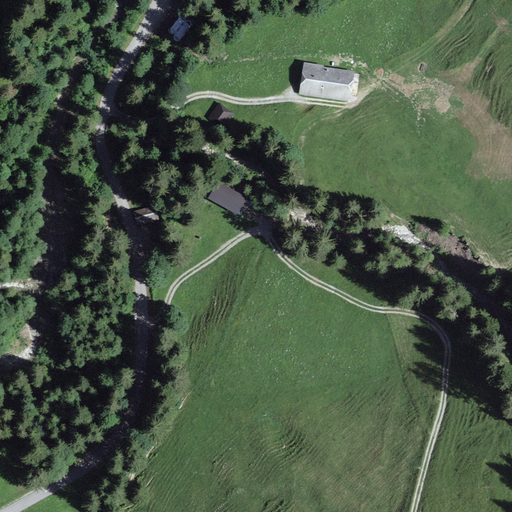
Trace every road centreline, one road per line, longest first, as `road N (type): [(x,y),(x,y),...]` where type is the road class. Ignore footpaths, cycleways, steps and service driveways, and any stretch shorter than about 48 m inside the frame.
road 1 (tertiary): [(6,511),(109,447),(134,397),(143,306),(108,114),(159,0)]
road 2 (track): [(413,511),(443,405),(447,346),(436,326),(317,282),(258,230),(182,278),(160,316),(142,322)]
road 3 (track): [(329,105),(204,93),(156,122),(150,148),(108,114)]
